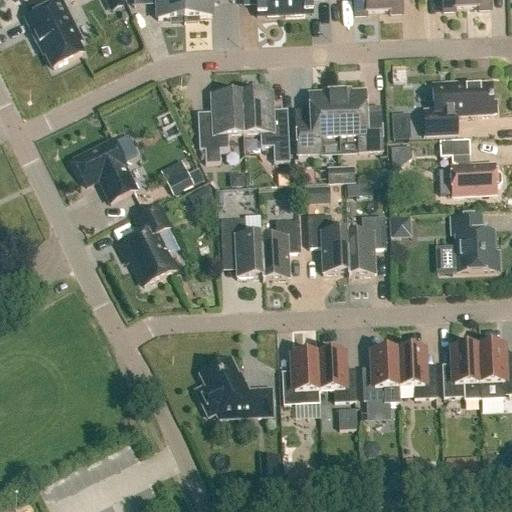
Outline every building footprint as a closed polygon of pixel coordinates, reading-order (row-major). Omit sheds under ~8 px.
[(185,28),(183,0),(133,0),(134,3),(148,2),(149,7),(157,6),(158,24),(172,23),(172,26),(184,25),(184,28),(185,28)] [(183,0),(185,28),(186,28),(186,25),(197,25),(197,22),(211,21),(211,4),(219,4),(218,0),(183,0)] [(285,19),(283,0),(255,0),(257,21),(285,19)] [(283,0),(285,19),(313,18),(312,2),(326,1),(325,0),(283,0)] [(378,19),(377,0),(353,0),(354,20),(378,19)] [(377,0),(378,19),(403,18),(401,0),(377,0)] [(467,15),(466,0),(442,0),(443,16),(467,15)] [(466,0),(467,15),(491,14),(490,0),(466,0)] [(62,5),(25,23),(38,49),(41,47),(54,73),(83,58),(77,47),(82,45),(62,5)] [(457,122),(493,120),(493,118),(497,118),(496,105),(492,106),(491,88),(471,89),(471,87),(451,88),(451,89),(433,90),(434,115),(424,115),(425,141),(457,140),(457,122)] [(381,123),(366,124),(365,96),(350,96),(350,93),(337,94),(340,159),(340,144),(358,143),(358,157),(382,156),(381,123)] [(340,159),(337,94),(324,94),(324,97),(309,98),(310,127),(296,127),(297,159),(321,158),(321,145),(339,144),(339,159),(340,159)] [(273,125),(272,97),(242,98),(243,140),(260,139),(261,152),(273,151),(274,168),(290,167),(288,124),(273,125)] [(243,140),(242,98),(211,100),(212,127),(198,128),(199,155),(205,154),(205,168),(220,168),(220,154),(229,153),(228,140),(243,140)] [(409,125),(393,126),(394,147),(410,146),(409,125)] [(501,188),(501,180),(497,177),(495,177),(495,170),(471,171),(469,144),(439,146),(440,162),(451,161),(452,172),(451,172),(452,201),(496,199),(496,191),(498,191),(501,188)] [(113,146),(74,165),(87,192),(99,185),(111,208),(136,196),(124,173),(126,172),(113,146)] [(390,154),(391,177),(401,170),(401,153),(390,154)] [(172,201),(193,190),(186,175),(165,186),(172,201)] [(353,175),(341,176),(341,188),(353,187),(353,175)] [(341,188),(341,176),(328,176),(329,188),(341,188)] [(231,192),(243,191),(243,178),(230,179),(231,192)] [(277,179),(278,190),(294,189),(293,179),(277,179)] [(195,215),(213,205),(205,191),(188,201),(195,215)] [(175,276),(167,259),(168,256),(162,246),(160,245),(157,240),(169,233),(159,213),(136,225),(143,238),(119,250),(127,267),(131,265),(144,291),(175,276)] [(349,282),(347,236),(331,237),(331,221),(307,222),(309,254),(321,254),(322,279),(348,278),(348,282),(349,282)] [(389,222),(390,243),(402,242),(410,234),(410,221),(389,222)] [(494,256),(493,236),(482,236),(481,221),(451,222),(451,239),(459,238),(460,250),(457,253),(458,260),(460,263),(454,263),(455,276),(446,276),(446,277),(500,275),(499,256),(494,256)] [(347,236),(349,282),(375,281),(374,255),(386,254),(385,222),(361,223),(362,239),(347,240),(347,236)] [(262,282),(262,244),(262,240),(246,241),(245,225),(220,226),(222,258),(236,257),(237,283),(262,282)] [(276,243),(262,244),(262,282),(262,286),(289,285),(288,259),(301,258),(299,226),(276,227),(276,243)] [(503,351),(478,352),(480,404),(505,403),(505,400),(511,399),(511,371),(504,372),(503,351)] [(480,404),(478,352),(453,353),(454,375),(442,375),(444,402),(465,401),(465,404),(480,404)] [(424,376),(423,354),(398,355),(399,392),(414,392),(414,404),(436,403),(435,375),(424,376)] [(399,392),(398,355),(373,357),(374,378),(362,379),(363,406),(369,406),(383,405),(383,408),(400,407),(399,392)] [(344,380),(343,358),(318,359),(319,396),(334,395),(334,407),(356,406),(355,379),(344,380)] [(320,408),(319,396),(318,359),(293,360),(294,382),(282,382),(284,410),(320,408)] [(216,418),(219,424),(229,419),(246,418),(246,422),(272,421),(271,394),(245,396),(244,393),(231,365),(216,372),(204,373),(204,378),(200,380),(206,391),(196,395),(209,422),(216,418)] [(337,415),(338,436),(356,435),(355,415),(337,415)] [(511,456),(496,458),(497,478),(511,477),(511,456)] [(444,468),(445,483),(460,482),(459,468),(444,468)] [(406,471),(407,486),(427,485),(426,470),(406,471)] [(320,475),(287,478),(288,492),(321,489),(320,475)] [(262,494),(280,493),(279,480),(261,481),(262,494)] [(379,504),(400,503),(399,490),(379,491),(379,504)]
